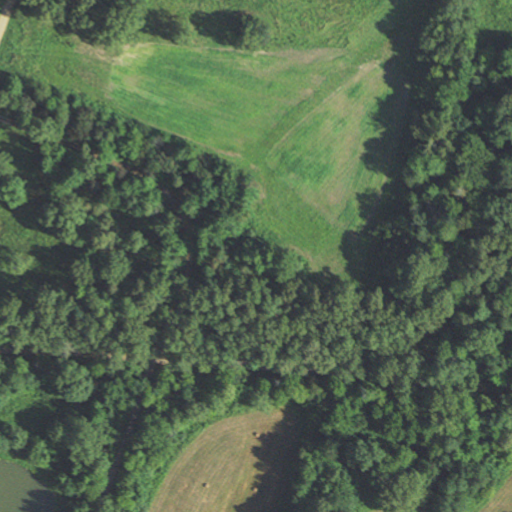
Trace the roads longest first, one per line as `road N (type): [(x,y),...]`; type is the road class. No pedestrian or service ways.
road 1 (residential): [(130,511),(197,362),(192,242),(165,202),(106,159),(0,121)]
road 2 (residential): [(511,378),(0,354)]
